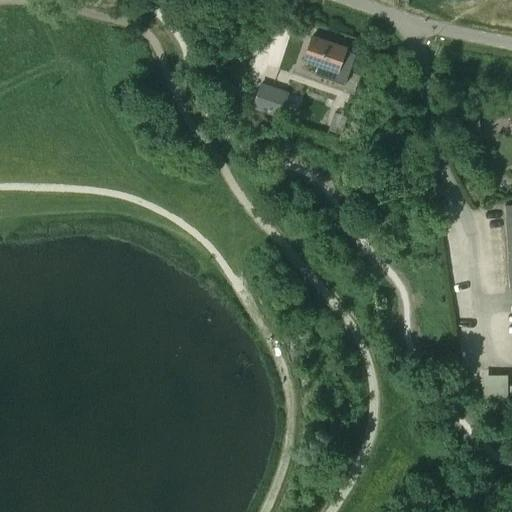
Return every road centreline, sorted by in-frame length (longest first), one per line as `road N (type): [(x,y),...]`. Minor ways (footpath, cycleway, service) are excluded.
road 1 (unknown): [(330,511),(377,434),(382,386),(367,344),(181,111),(143,32),(17,0)]
road 2 (unclassified): [(511,44),(352,0)]
